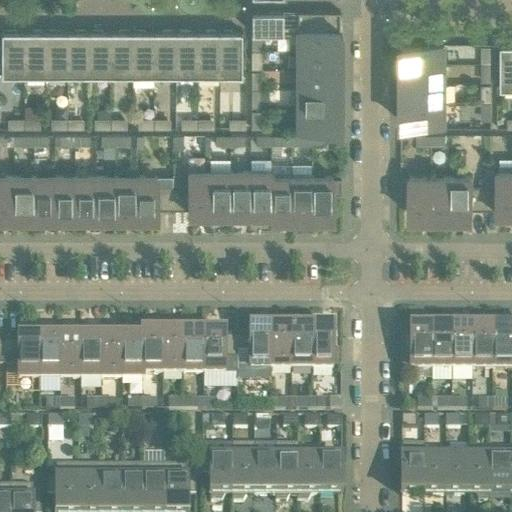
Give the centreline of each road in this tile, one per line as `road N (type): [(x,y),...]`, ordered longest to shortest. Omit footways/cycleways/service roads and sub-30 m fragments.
road 1 (residential): [(370,251),(0,251)]
road 2 (residential): [(0,295),(370,295)]
road 3 (residential): [(370,251),(371,0)]
road 4 (residential): [(370,511),(370,295)]
road 5 (residential): [(370,295),(511,294)]
road 6 (residential): [(511,251),(370,251)]
